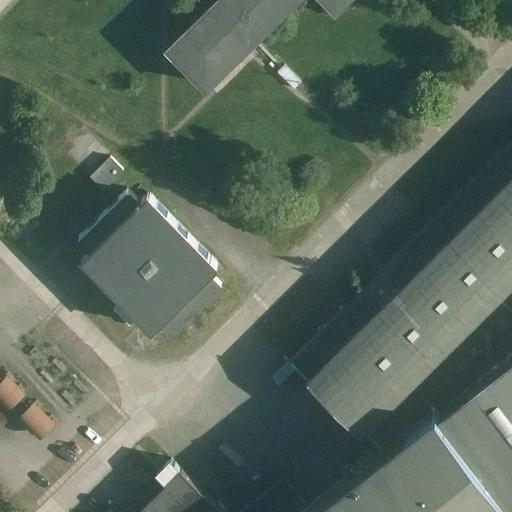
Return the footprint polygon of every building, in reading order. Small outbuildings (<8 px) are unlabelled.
[(229,0),(169,53),(211,94),(312,0),(331,0),(344,12),(356,0),(229,0)] [(511,143),(289,365),(382,448),(436,407),(511,332),(511,143)] [(97,176),(109,187),(125,169),(113,158),(97,176)] [(218,263),(148,193),(137,205),(127,195),(83,239),(90,246),(81,256),(154,328),(166,316),(180,330),(224,286),(210,272),(218,263)] [(511,511),(511,354),(301,511),(511,511)] [(1,384),(21,407),(38,392),(19,369),(1,384)] [(45,399),(29,414),(52,436),(67,421),(45,399)] [(225,511),(184,472),(143,511),(225,511)] [(0,511),(9,511),(15,507),(0,492),(0,511)]
